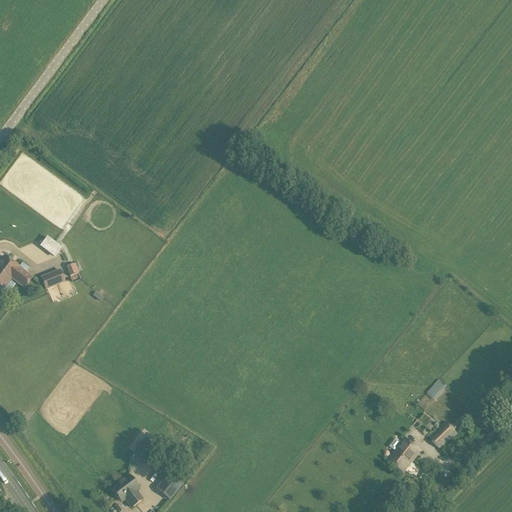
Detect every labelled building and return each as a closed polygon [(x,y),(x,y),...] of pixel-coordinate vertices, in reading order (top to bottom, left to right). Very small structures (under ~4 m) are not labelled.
[(31,277),(3,256),(0,259),(0,286),(2,288),(10,278),(23,288),(31,277)] [(77,273),(73,264),(66,267),(69,276),(77,273)] [(63,282),(58,270),(40,277),(45,289),(63,282)] [(439,380),(427,393),(434,400),(447,387),(439,380)] [(458,434),(446,421),(428,438),(440,451),(458,434)] [(133,452),(134,453),(144,462),(157,446),(152,442),(145,437),(133,452)] [(404,438),(401,442),(397,439),(391,447),(395,450),(387,460),(404,474),(422,451),(404,438)] [(184,445),(168,464),(175,470),(191,451),(184,445)] [(155,489),(170,501),(184,484),(167,470),(159,480),(161,482),(155,489)] [(122,502),(125,499),(132,508),(142,500),(136,491),(139,489),(129,476),(112,489),(114,493),(114,495),(117,498),(119,498),(122,502)]
